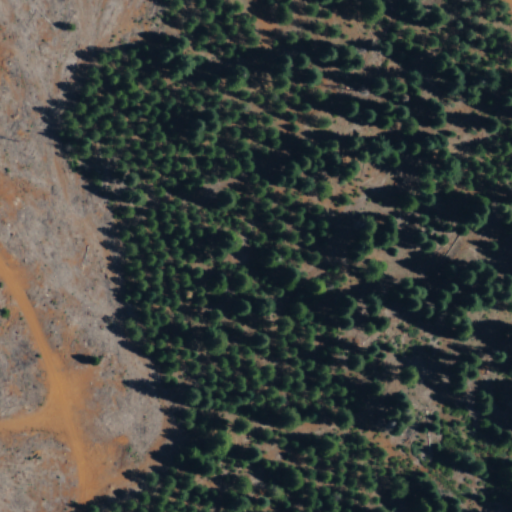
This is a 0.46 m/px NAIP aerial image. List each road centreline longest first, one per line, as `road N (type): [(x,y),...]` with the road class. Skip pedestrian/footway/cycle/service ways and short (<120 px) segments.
road 1 (track): [(56,411),(0,247)]
road 2 (track): [(0,416),(56,411),(84,439),(81,511)]
